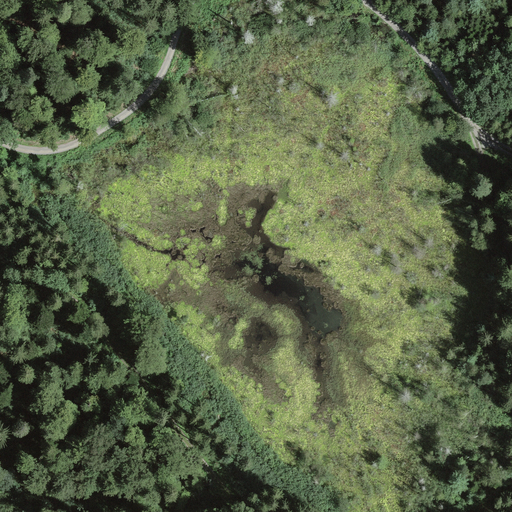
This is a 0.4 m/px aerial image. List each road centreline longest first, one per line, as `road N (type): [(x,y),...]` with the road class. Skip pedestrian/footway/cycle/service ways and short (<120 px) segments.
road 1 (track): [(245,511),(72,294),(0,284)]
road 2 (track): [(511,264),(469,119),(369,0)]
road 3 (track): [(190,0),(152,90),(125,119),(52,151),(0,140)]
